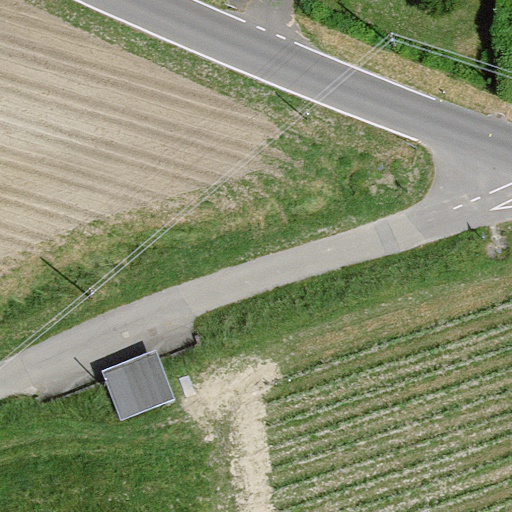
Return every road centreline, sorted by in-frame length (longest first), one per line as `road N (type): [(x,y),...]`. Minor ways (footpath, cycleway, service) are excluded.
road 1 (unclassified): [(511,183),(407,231),(136,325),(0,387)]
road 2 (tertiary): [(133,0),(511,154)]
